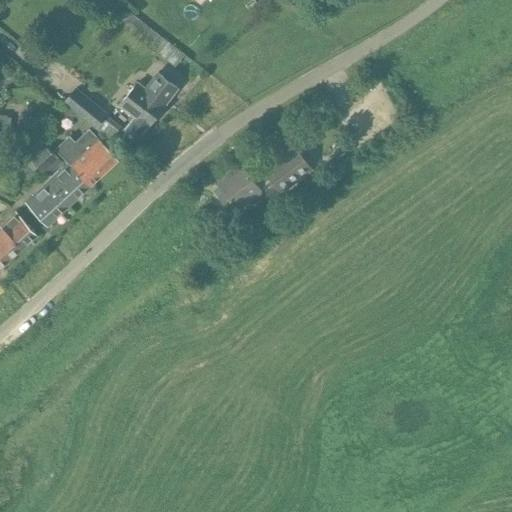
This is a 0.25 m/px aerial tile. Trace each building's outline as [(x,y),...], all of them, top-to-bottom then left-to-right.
[(175,67),(185,54),(158,33),(126,9),(116,22),(130,33),(175,67)] [(166,104),(165,104),(177,88),(157,72),(145,88),(137,82),(119,105),(134,117),(124,130),(137,140),(166,104)] [(63,101),(96,129),(107,115),(76,87),(63,101)] [(69,164),(91,187),(119,160),(97,137),(89,129),(75,142),(69,136),(55,149),(69,164)] [(48,176),(63,162),(46,146),(32,160),(48,176)] [(297,150),(266,174),(267,175),(255,183),(260,189),(271,180),(279,190),(310,167),(297,150)] [(69,164),(48,183),(70,206),(91,187),(69,164)] [(231,214),(261,191),(260,189),(255,183),(242,166),(219,184),(219,185),(213,190),(231,214)] [(48,183),(27,203),(49,226),(70,206),(48,183)] [(2,228),(21,250),(37,235),(16,213),(1,227),(2,228)] [(0,269),(21,250),(2,228),(0,229),(0,269)]
